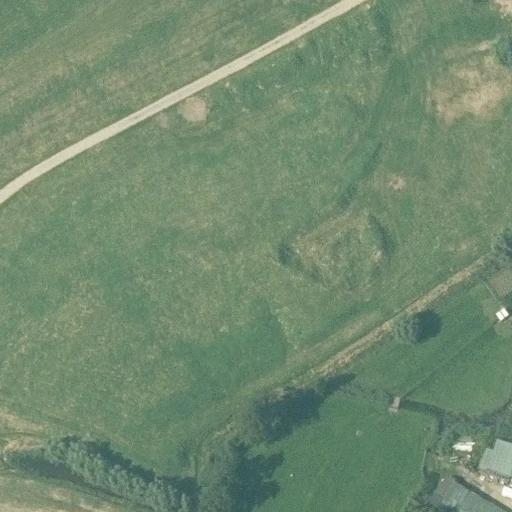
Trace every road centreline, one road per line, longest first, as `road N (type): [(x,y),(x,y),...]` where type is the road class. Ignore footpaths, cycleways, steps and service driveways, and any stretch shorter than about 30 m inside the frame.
road 1 (residential): [(0,278),(180,386),(217,376),(449,0)]
road 2 (residential): [(0,218),(137,0)]
